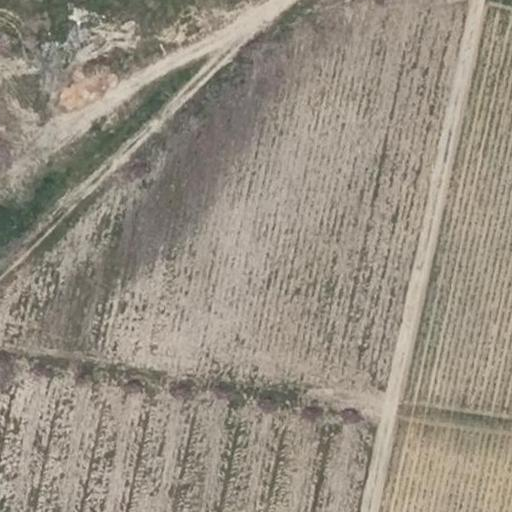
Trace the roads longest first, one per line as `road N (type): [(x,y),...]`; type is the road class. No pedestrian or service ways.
road 1 (track): [(484,0),(371,511)]
road 2 (track): [(0,278),(287,0)]
